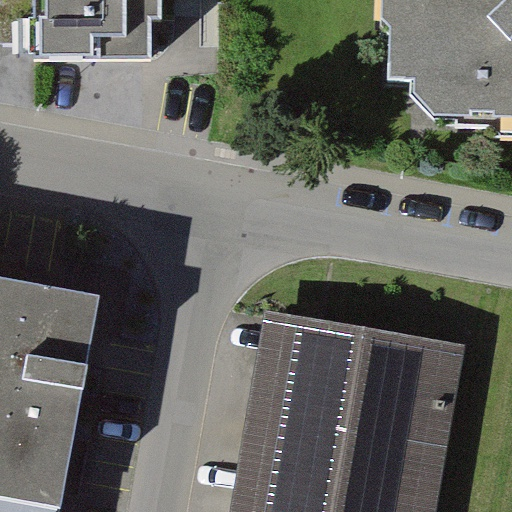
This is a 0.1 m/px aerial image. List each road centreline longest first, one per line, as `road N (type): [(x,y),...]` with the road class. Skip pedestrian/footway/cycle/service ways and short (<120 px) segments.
road 1 (unclassified): [(216,205),(160,511)]
road 2 (residential): [(511,253),(216,205)]
road 3 (residential): [(216,205),(0,164)]
